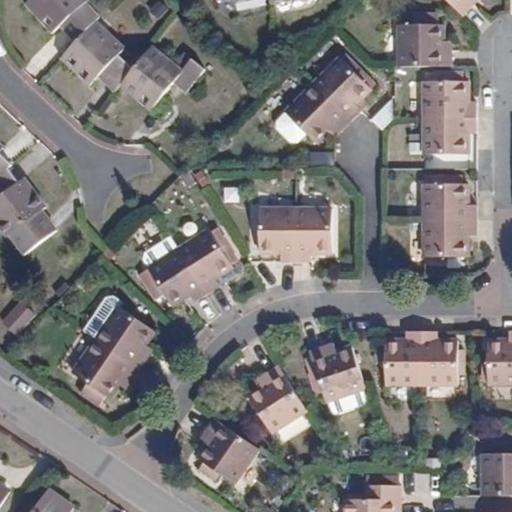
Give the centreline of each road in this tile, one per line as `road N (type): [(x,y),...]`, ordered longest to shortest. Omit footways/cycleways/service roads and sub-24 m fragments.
road 1 (residential): [(118,475),(196,372),(243,329),(295,308),(368,310)]
road 2 (residential): [(503,252),(506,47)]
road 3 (residential): [(368,310),(372,150)]
road 4 (residential): [(118,475),(0,395)]
road 5 (residential): [(368,310),(499,310)]
road 6 (residential): [(0,95),(92,173)]
